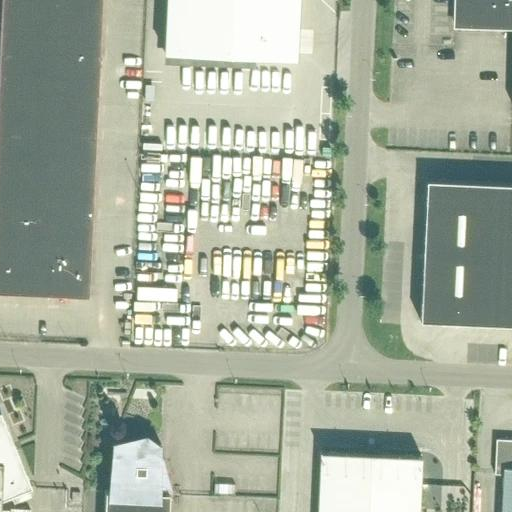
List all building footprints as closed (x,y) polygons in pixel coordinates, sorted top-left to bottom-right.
[(0,0),(0,11),(60,14),(60,0),(0,0)] [(101,16),(101,0),(60,0),(60,14),(101,16)] [(297,0),(165,0),(163,52),(295,58),(297,0)] [(511,0),(454,0),(454,25),(511,26),(511,0)] [(0,51),(59,54),(60,14),(0,11),(0,51)] [(59,54),(99,56),(101,16),(60,14),(59,54)] [(0,51),(0,91),(57,94),(59,54),(0,51)] [(97,96),(99,56),(59,54),(57,94),(97,96)] [(0,131),(55,134),(57,94),(0,91),(0,131)] [(96,136),(97,96),(57,94),(55,134),(96,136)] [(0,131),(0,171),(53,174),(55,134),(0,131)] [(94,176),(96,136),(55,134),(53,174),(94,176)] [(0,211),(51,214),(53,174),(0,171),(0,211)] [(92,216),(94,176),(53,174),(51,214),(92,216)] [(499,253),(502,183),(425,179),(419,320),(495,324),(499,253)] [(511,183),(502,183),(499,253),(511,253),(511,183)] [(49,254),(51,214),(0,211),(0,251),(19,253),(49,254)] [(90,256),(92,216),(51,214),(49,254),(90,256)] [(0,292),(17,294),(19,253),(0,251),(0,292)] [(17,294),(48,295),(49,254),(19,253),(17,294)] [(495,324),(511,324),(511,253),(499,253),(495,324)] [(49,254),(48,295),(88,297),(90,256),(49,254)] [(123,266),(110,278),(118,287),(131,274),(123,266)] [(0,504),(0,499),(31,487),(0,411),(0,504)] [(502,474),(500,511),(511,511),(511,439),(495,438),(493,473),(502,474)] [(105,490),(103,511),(167,511),(168,493),(164,493),(158,492),(160,444),(112,442),(109,491),(105,490)] [(320,450),(317,511),(417,511),(420,455),(320,450)] [(4,511),(29,511),(29,503),(5,504),(4,511)]
